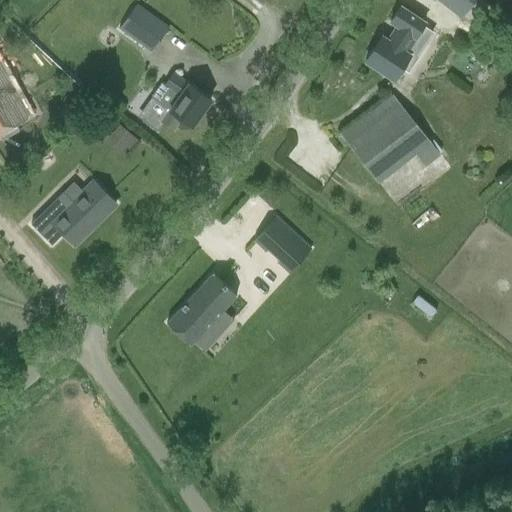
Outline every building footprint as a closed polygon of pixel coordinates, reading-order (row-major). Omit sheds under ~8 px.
[(136,4),(118,29),(149,51),(167,26),(136,4)] [(400,49),(418,19),(400,7),(390,21),(397,25),(387,41),(381,37),(365,60),(394,79),(409,55),(400,49)] [(0,133),(29,117),(0,65),(0,133)] [(191,126),(211,99),(173,72),(164,85),(161,83),(151,97),(169,110),(161,121),(173,130),(181,118),(191,126)] [(415,154),(429,143),(393,96),(341,136),(377,182),(415,154)] [(119,124),(110,134),(125,147),(129,150),(137,140),(119,124)] [(55,217),(50,221),(74,245),(116,204),(92,180),(76,196),(67,187),(46,208),(55,217)] [(289,273),(313,253),(282,216),(258,237),(269,249),(271,248),(280,259),(278,261),(289,273)] [(178,340),(230,296),(210,271),(158,315),(178,340)] [(436,310),(417,295),(411,303),(430,318),(436,310)]
